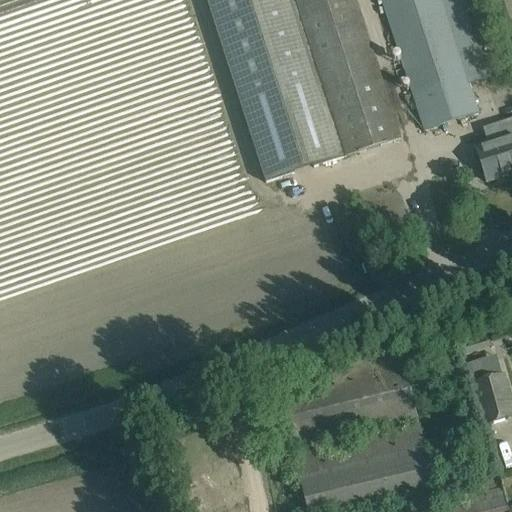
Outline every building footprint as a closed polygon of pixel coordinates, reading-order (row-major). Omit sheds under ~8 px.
[(344,158),(293,0),(204,0),(264,184),(344,158)] [(341,0),(293,0),(344,158),(398,141),(355,5),(345,9),(341,0)] [(380,0),(424,131),(478,114),(466,77),(486,71),(463,0),(380,0)] [(511,120),(493,127),(498,144),(477,150),(480,164),(487,183),(511,174),(511,120)] [(459,304),(463,312),(480,306),(476,297),(459,304)] [(418,422),(405,368),(400,348),(329,365),(333,381),(263,398),(277,456),(418,422)] [(473,384),(484,426),(511,419),(511,401),(505,375),(473,384)] [(419,426),(314,451),(294,455),(307,511),(339,511),(434,489),(419,426)] [(430,511),(428,506),(405,511),(506,511),(505,506),(501,488),(444,502),(445,508),(430,511)]
